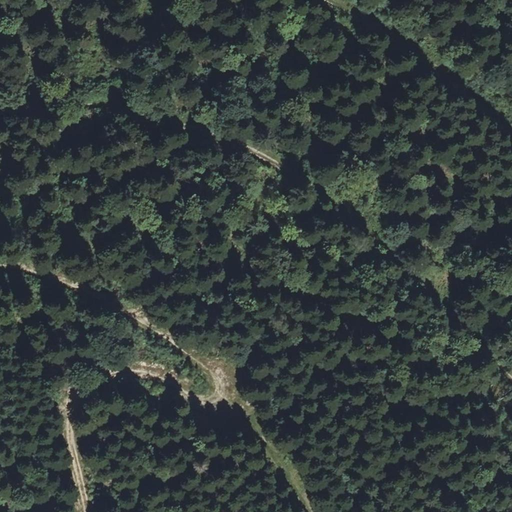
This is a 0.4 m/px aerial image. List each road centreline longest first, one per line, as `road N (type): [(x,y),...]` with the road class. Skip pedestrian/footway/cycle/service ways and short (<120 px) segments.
road 1 (track): [(0,111),(42,104),(136,112),(210,132),(293,173),(375,241),(511,379)]
road 2 (track): [(311,511),(245,412),(175,334),(41,263),(0,255)]
road 3 (track): [(199,360),(116,359),(78,368),(63,394),(81,511)]
road 4 (track): [(511,123),(307,0)]
